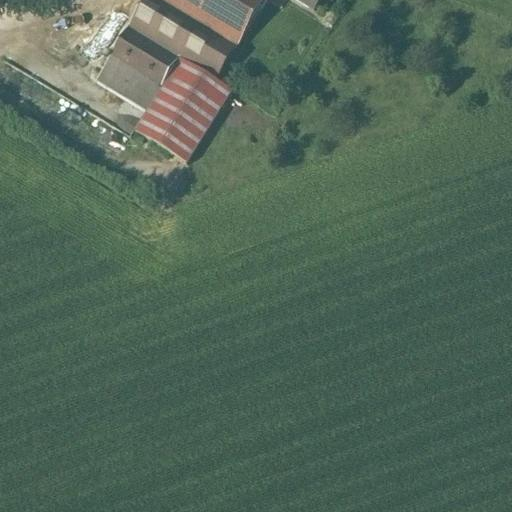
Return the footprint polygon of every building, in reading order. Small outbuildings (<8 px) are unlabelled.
[(158,0),(148,0),(96,84),(145,115),(177,63),(200,26),(158,0)] [(158,0),(200,26),(237,48),(267,0),(158,0)] [(290,0),(311,13),(319,0),(290,0)] [(237,48),(200,26),(177,63),(214,86),(237,48)] [(222,146),(210,138),(203,148),(215,156),(222,146)]
